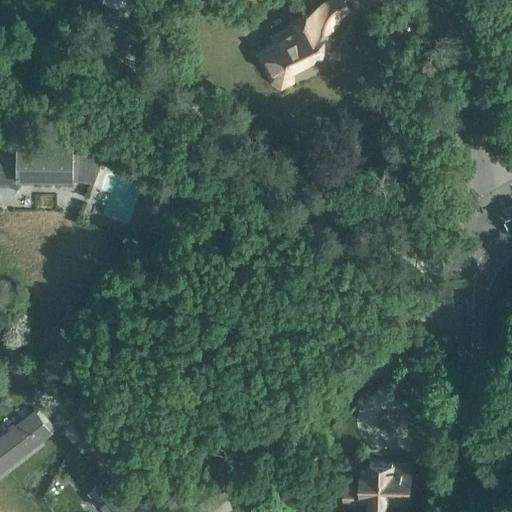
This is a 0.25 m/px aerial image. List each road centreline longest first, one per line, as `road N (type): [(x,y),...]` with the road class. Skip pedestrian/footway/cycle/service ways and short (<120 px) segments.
road 1 (unclassified): [(229,511),(447,299),(473,288)]
road 2 (tertiary): [(491,224),(455,0)]
road 3 (secondary): [(470,511),(473,288)]
